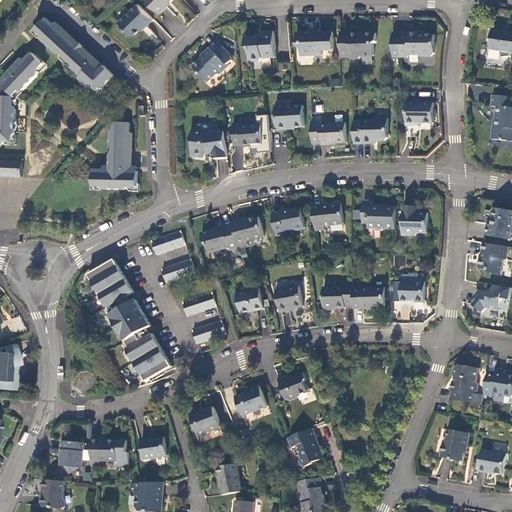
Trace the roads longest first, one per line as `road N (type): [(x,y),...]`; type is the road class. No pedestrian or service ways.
road 1 (residential): [(458,176),(349,172),(263,182),(170,207)]
road 2 (residential): [(201,377),(289,346),(445,340)]
road 3 (residential): [(461,2),(452,95),(458,176)]
road 4 (residential): [(292,0),(213,9),(156,84)]
road 5 (residential): [(458,176),(445,340)]
road 6 (residential): [(445,340),(400,475)]
road 7 (residential): [(53,0),(131,72),(156,84)]
road 8 (residential): [(145,261),(201,377)]
road 9 (residential): [(48,406),(80,412),(171,393)]
road 10 (residential): [(156,84),(170,207)]
road 11 (residential): [(198,511),(194,462),(171,393)]
road 12 (residential): [(170,207),(62,260)]
